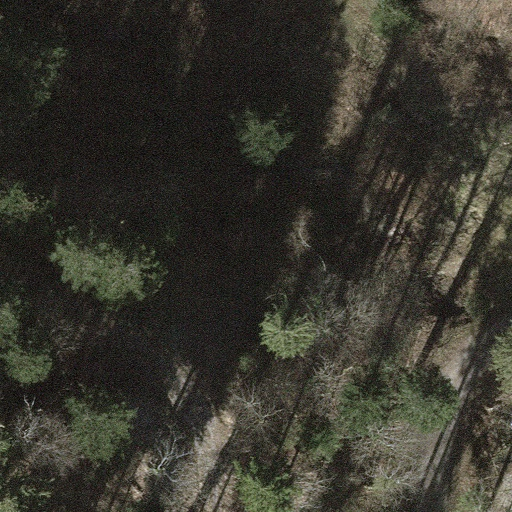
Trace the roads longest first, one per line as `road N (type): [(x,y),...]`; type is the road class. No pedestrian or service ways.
road 1 (track): [(67,308),(190,401),(216,511)]
road 2 (track): [(511,334),(453,362),(429,511)]
